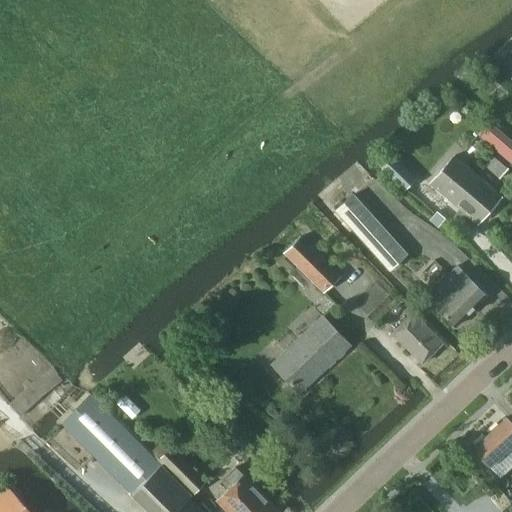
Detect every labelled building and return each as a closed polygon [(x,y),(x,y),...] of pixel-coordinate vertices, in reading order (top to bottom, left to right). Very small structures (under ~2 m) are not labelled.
[(477,132),(511,156),(511,132),(488,116),(477,132)] [(393,157),(385,152),(375,162),(381,168),(381,169),(403,190),(415,178),(393,156),(393,157)] [(478,223),(501,196),(455,155),(430,183),(478,223)] [(499,179),(508,168),(493,155),(484,165),(499,179)] [(389,270),(407,254),(353,193),(335,210),(389,270)] [(283,252),(312,280),(324,292),(341,275),(301,235),(283,252)] [(455,326),(487,295),(457,265),(430,293),(433,297),(430,301),(455,326)] [(422,363),(442,342),(412,313),(392,333),(422,363)] [(319,372),(349,344),(321,315),(271,362),(299,391),(301,389),(299,387),(317,370),(319,372)] [(20,417),(20,416),(64,380),(53,366),(9,404),(20,417)] [(90,393),(61,423),(150,511),(203,511),(189,498),(192,495),(159,463),(90,393)] [(511,423),(506,417),(473,447),(490,466),(501,477),(511,466),(511,423)] [(159,463),(192,495),(194,493),(196,495),(205,487),(176,456),(171,451),(159,463)] [(242,474),(234,466),(220,479),(228,487),(217,498),(230,511),(273,511),(277,509),(242,473),(242,474)] [(32,511),(7,484),(0,489),(0,511),(32,511)]
